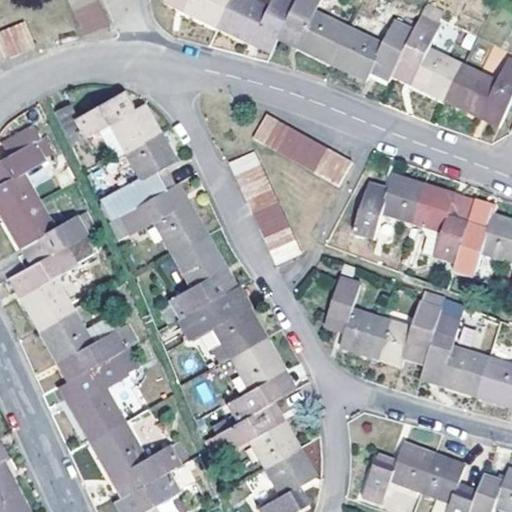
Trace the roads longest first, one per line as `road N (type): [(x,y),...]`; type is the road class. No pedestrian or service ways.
road 1 (residential): [(336,402),(235,223),(162,67)]
road 2 (residential): [(162,67),(246,82),(511,176)]
road 3 (residential): [(336,402),(379,402),(511,443)]
road 4 (residential): [(72,511),(0,356)]
road 5 (residential): [(0,102),(79,66),(162,67)]
